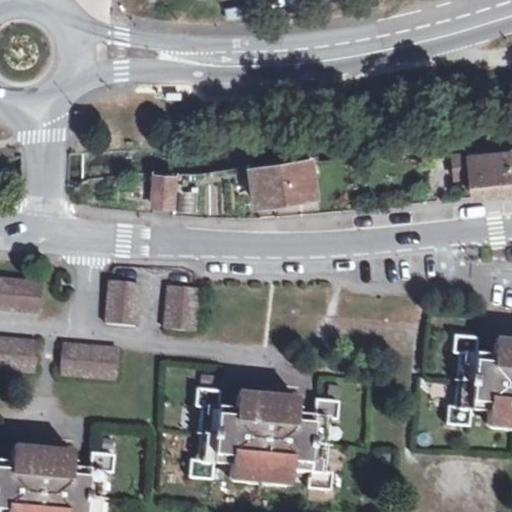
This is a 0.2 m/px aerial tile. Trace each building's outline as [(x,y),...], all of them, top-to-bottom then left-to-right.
[(477,199),(511,195),(511,154),(473,158),(475,177),(477,199)] [(457,157),(459,178),(475,177),(473,158),(473,155),(457,157)] [(314,160),(254,169),(259,204),(320,195),(314,160)] [(174,209),(178,179),(157,178),(155,208),(174,209)] [(35,283),(0,280),(0,309),(33,312),(35,283)] [(139,286),(112,283),(108,325),(136,328),(139,286)] [(198,290),(170,288),(166,330),(194,333),(198,290)] [(477,340),(456,338),(454,355),(461,355),(469,356),(464,410),(456,410),(450,409),(448,426),(470,428),(471,412),(489,414),(488,425),(493,431),(511,432),(511,342),(500,341),(495,345),(494,357),(476,356),(477,340)] [(38,346),(0,342),(0,368),(37,372),(38,346)] [(120,352),(63,347),(61,376),(118,380),(120,352)] [(469,356),(461,355),(456,410),(464,410),(469,356)] [(220,394),(198,391),(197,408),(205,409),(211,409),(206,465),(199,464),(192,463),(191,480),(212,481),(213,466),(231,468),(231,479),(235,485),(286,489),(292,485),(293,473),(311,475),(310,490),(331,492),(333,475),(326,474),(318,474),(323,419),(331,420),(337,420),(339,404),(317,402),(316,418),(299,416),(299,405),(296,400),(271,397),(242,394),(237,399),(237,410),(218,409),(220,394)] [(211,409),(205,409),(199,464),(206,465),(211,409)] [(318,474),(326,474),(331,420),(323,419),(318,474)] [(0,511),(95,511),(99,473),(106,474),(113,475),(115,458),(93,456),(92,472),(75,470),(75,459),(70,453),(42,451),(18,448),(12,453),(11,464),(0,463),(0,511)] [(95,511),(103,511),(106,474),(99,473),(95,511)]
